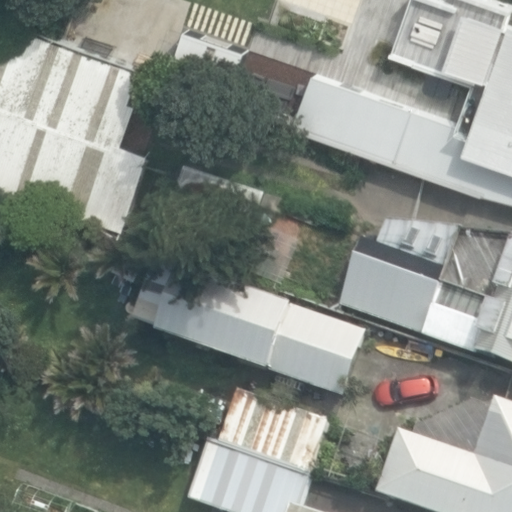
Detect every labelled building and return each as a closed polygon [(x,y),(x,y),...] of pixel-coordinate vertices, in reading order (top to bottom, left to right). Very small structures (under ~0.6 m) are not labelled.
[(511,15),(467,0),(413,0),(398,44),(485,74),(468,123),(318,71),(317,75),(175,27),(159,73),(299,120),(298,125),(511,198),(511,15)] [(108,9),(97,41),(153,61),(164,29),(108,9)] [(0,192),(125,236),(154,151),(129,142),(143,101),(137,99),(147,71),(0,19),(0,192)] [(160,235),(246,263),(272,184),(190,158),(160,235)] [(511,228),(392,220),(384,242),(369,237),(345,305),(511,363),(511,228)] [(163,333),(348,397),(371,331),(186,267),(163,333)] [(223,442),(314,474),(332,421),(241,390),(223,442)] [(383,492),(440,511),(511,511),(511,400),(501,397),(481,454),(406,428),(383,492)] [(230,511),(300,511),(314,474),(223,442),(215,439),(195,500),(230,511)] [(18,511),(76,511),(80,501),(29,483),(18,511)]
